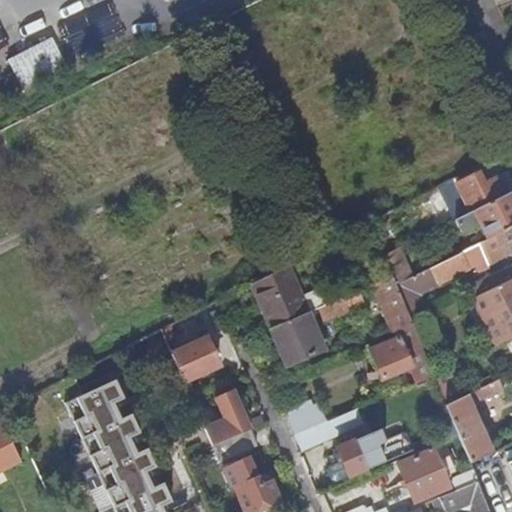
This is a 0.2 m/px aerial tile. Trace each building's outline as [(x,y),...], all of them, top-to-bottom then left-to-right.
[(511,191),(511,177),(497,185),(494,178),(482,184),(477,173),(455,184),(469,213),(510,193),(511,191)] [(511,196),(510,193),(469,213),(454,220),(460,233),(466,230),(473,220),(477,218),(479,223),(487,241),(511,228),(511,196)] [(473,220),(466,230),(479,223),(477,218),(473,220)] [(511,228),(487,241),(479,244),(411,277),(395,285),(407,315),(422,308),(419,300),(420,293),(476,267),(470,255),(475,253),(480,262),(484,271),(489,269),(488,265),(511,252),(511,228)] [(389,239),(378,244),(383,256),(394,250),(389,239)] [(394,250),(383,256),(391,276),(395,285),(411,277),(398,248),(394,250)] [(270,330),(313,311),(318,308),(325,306),(317,289),(305,295),(292,266),(249,284),(270,330)] [(511,278),(511,277),(507,267),(496,272),(466,287),(472,299),(511,278)] [(395,285),(391,276),(372,284),(393,333),(412,325),(407,315),(395,285)] [(511,278),(472,299),(495,346),(510,339),(511,337),(511,278)] [(325,306),(318,308),(323,320),(362,304),(357,291),(325,306)] [(407,315),(412,325),(414,331),(430,323),(423,307),(422,308),(407,315)] [(313,311),(270,330),(285,365),(331,350),(313,311)] [(412,325),(393,333),(395,338),(365,352),(377,382),(405,370),(412,386),(433,377),(414,331),(412,325)] [(168,327),(158,332),(164,343),(174,338),(168,327)] [(210,336),(205,339),(210,351),(216,348),(210,336)] [(205,339),(170,356),(183,384),(218,368),(210,351),(205,339)] [(443,372),(433,377),(445,406),(455,401),(443,372)] [(455,401),(445,406),(449,417),(457,437),(468,464),(506,447),(503,443),(489,449),(470,406),(502,390),(497,381),(455,401)] [(125,397),(117,382),(69,404),(119,511),(166,511),(163,505),(173,501),(165,484),(155,486),(147,470),(159,465),(151,448),(140,453),(132,436),(141,432),(133,415),(124,420),(115,402),(125,397)] [(202,429),(211,448),(250,430),(233,391),(214,400),(222,420),(202,429)] [(319,426),(326,423),(317,403),(311,407),(319,426)] [(286,418),(294,436),(319,426),(311,407),(286,418)] [(438,422),(446,442),(457,437),(449,417),(438,422)] [(319,426),(294,436),(300,452),(343,434),(336,418),(326,423),(319,426)] [(0,471),(23,462),(6,421),(0,423),(0,471)] [(250,430),(211,448),(217,462),(257,445),(250,430)] [(335,482),(383,463),(376,447),(382,444),(378,432),(332,450),(337,463),(328,467),(326,472),(330,481),(335,482)] [(439,466),(432,451),(396,466),(412,503),(448,488),(442,473),(447,470),(444,464),(439,466)] [(243,511),(259,511),(280,503),(270,481),(260,485),(257,478),(252,480),(243,459),(224,467),(243,511)] [(476,482),(472,473),(452,481),(456,491),(476,482)] [(488,511),(476,482),(456,491),(432,501),(435,511),(443,511),(444,511),(448,511),(457,508),(468,511),(488,511)]
